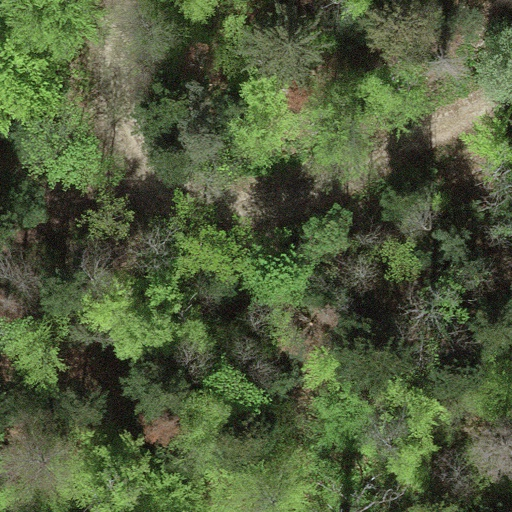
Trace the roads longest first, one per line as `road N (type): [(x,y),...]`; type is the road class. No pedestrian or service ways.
road 1 (track): [(511,81),(329,181),(250,204),(189,204),(148,174),(115,72),(120,0)]
road 2 (track): [(148,174),(0,256)]
